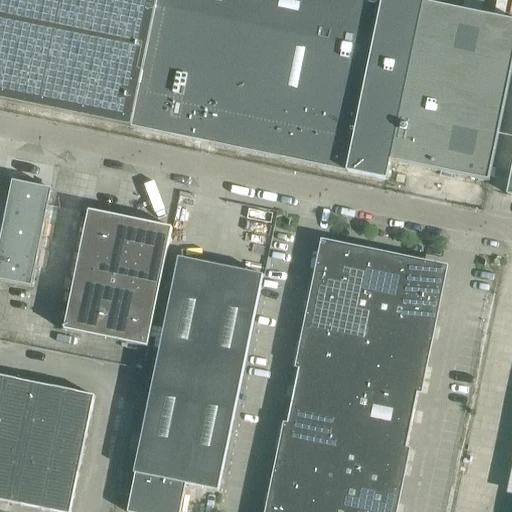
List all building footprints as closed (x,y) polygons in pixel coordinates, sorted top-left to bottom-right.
[(158,0),(132,128),(387,181),(391,162),(489,182),(511,72),(511,22),(424,4),(424,0),(158,0)] [(0,281),(32,288),(35,277),(49,209),(50,203),(53,190),(14,182),(0,247),(0,281)] [(110,211),(92,208),(91,211),(84,210),(83,211),(89,212),(65,329),(59,328),(59,330),(148,348),(172,228),(147,223),(124,218),(109,215),(110,211)] [(66,213),(49,209),(35,277),(52,281),(66,213)] [(321,261),(313,300),(353,308),(365,253),(341,248),(334,248),(328,250),(324,255),(321,261)] [(353,308),(373,313),(393,317),(405,261),(365,253),(353,308)] [(134,474),(136,474),(128,511),(181,511),(187,485),(203,488),(219,492),(264,276),(202,263),(179,258),(134,474)] [(393,317),(433,325),(441,286),(441,279),(439,273),(434,269),(428,266),(405,261),(393,317)] [(163,287),(156,316),(166,318),(172,290),(163,287)] [(313,300),(308,328),(368,340),(373,313),(353,308),(313,300)] [(373,313),(368,340),(427,352),(433,325),(393,317),(373,313)] [(308,328),(302,355),(362,368),(368,340),(308,328)] [(368,340),(362,368),(422,380),(427,352),(368,340)] [(302,355),(296,383),(356,395),(362,368),(302,355)] [(362,368),(356,395),(416,407),(422,380),(362,368)] [(0,408),(0,417),(27,424),(56,430),(65,390),(54,388),(17,381),(17,380),(6,378),(0,408)] [(296,383),(291,410),(350,423),(356,395),(296,383)] [(55,438),(86,444),(87,438),(95,397),(76,393),(76,392),(65,390),(56,430),(55,438)] [(356,395),(350,423),(410,435),(416,407),(356,395)] [(291,410),(285,438),(345,450),(350,423),(291,410)] [(0,459),(19,464),(27,424),(0,417),(0,459)] [(350,423),(345,450),(404,463),(410,435),(350,423)] [(19,464),(49,470),(79,476),(79,474),(80,475),(86,444),(55,438),(56,430),(27,424),(19,464)] [(285,438),(279,465),(339,478),(345,450),(285,438)] [(345,450),(339,478),(399,490),(404,463),(345,450)] [(0,501),(11,504),(19,464),(0,459),(0,501)] [(22,506),(41,510),(49,470),(19,464),(11,504),(22,506)] [(279,465),(274,493),(314,501),(333,505),(339,478),(279,465)] [(49,470),(41,510),(42,510),(49,511),(71,511),(79,476),(49,470)] [(333,505),(353,509),(365,511),(394,511),(399,490),(339,478),(333,505)] [(311,511),(314,501),(274,493),(269,511),(311,511)] [(311,511),(352,511),(353,509),(333,505),(314,501),(311,511)]
